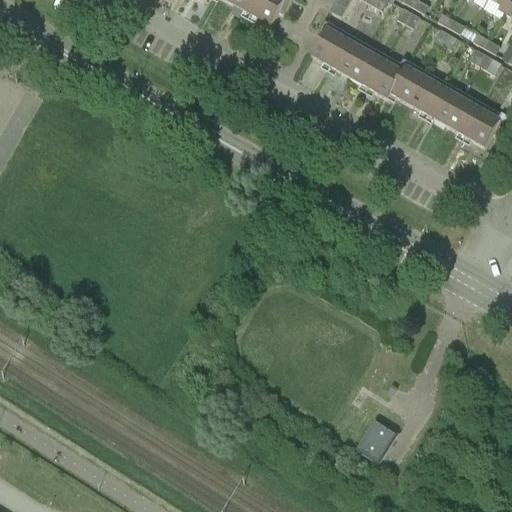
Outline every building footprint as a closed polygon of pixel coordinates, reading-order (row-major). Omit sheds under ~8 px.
[(205,0),(211,3),(212,0),(217,0),(271,30),(279,17),(283,19),(294,1),(292,0),(205,0)] [(351,4),(343,0),(337,0),(334,6),(346,12),(351,4)] [(368,0),(366,6),(374,10),(380,0),(368,0)] [(382,0),(380,0),(374,10),(382,15),(389,4),(382,0)] [(413,12),(417,3),(412,0),(403,0),(401,5),(413,12)] [(511,0),(489,0),(489,2),(500,9),(498,13),(504,16),(511,1),(511,0)] [(417,3),(413,12),(424,18),(429,10),(417,3)] [(346,12),(334,6),(330,14),(341,21),(346,12)] [(405,28),(412,17),(403,12),(397,24),(405,28)] [(412,17),(405,28),(413,33),(420,21),(412,17)] [(448,32),(453,23),(442,17),(437,25),(448,32)] [(453,23),(448,32),(460,39),(465,30),(453,23)] [(498,141),(508,123),(403,63),(400,68),(325,25),(314,44),(319,46),(311,60),(388,104),(391,98),(485,152),(493,139),(498,141)] [(443,50),(450,38),(441,33),(435,45),(443,50)] [(484,52),(489,44),(477,37),(473,46),(484,52)] [(450,38),(443,50),(451,55),(458,43),(450,38)] [(489,44),(484,52),(496,59),(500,50),(489,44)] [(479,70),(485,59),(477,54),(470,65),(479,70)] [(485,59),(479,70),(487,75),(494,63),(485,59)] [(494,63),(487,75),(495,80),(502,68),(494,63)] [(511,116),(511,106),(505,102),(500,111),(511,118),(511,116)] [(397,438),(376,425),(358,453),(378,467),(397,438)]
